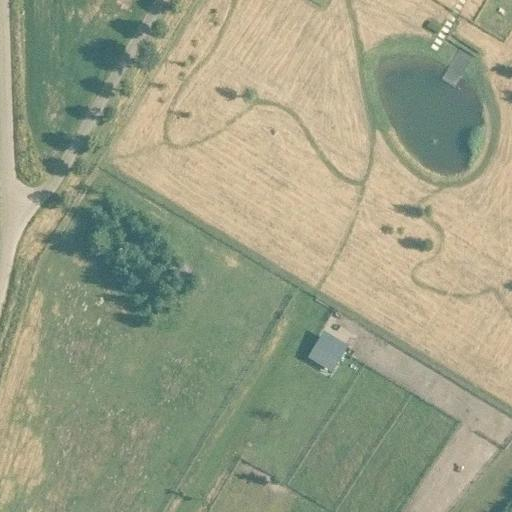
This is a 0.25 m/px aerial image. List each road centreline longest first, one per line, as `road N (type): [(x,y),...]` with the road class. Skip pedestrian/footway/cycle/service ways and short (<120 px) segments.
road 1 (unclassified): [(15,217),(51,183),(162,0)]
road 2 (unclassified): [(15,217),(0,0)]
